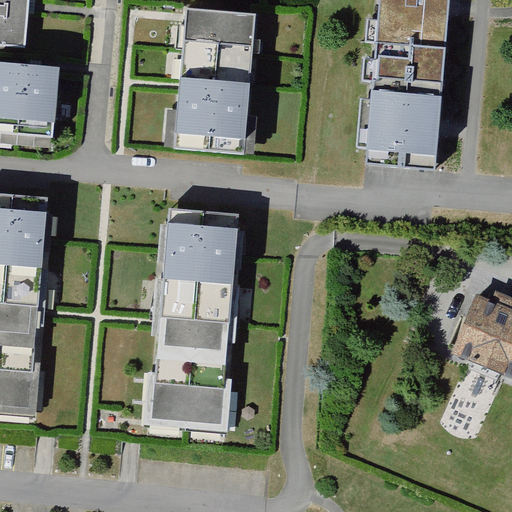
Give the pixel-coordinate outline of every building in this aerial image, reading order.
[(31,0),(0,0),(0,52),(27,55),(31,10),(31,0)] [(450,0),(379,0),(367,169),(397,171),(437,174),(440,132),(450,10),(450,0)] [(257,17),(187,11),(187,18),(181,89),(176,151),(246,156),(257,17)] [(0,74),(0,144),(56,148),(62,80),(36,78),(0,74)] [(20,206),(0,204),(0,418),(30,421),(38,318),(38,314),(39,305),(45,241),(48,208),(20,206)] [(213,224),(169,220),(166,251),(160,323),(160,328),(151,432),(185,435),(222,438),(232,325),(238,258),(241,226),(213,224)] [(476,289),(449,346),(511,375),(511,305),(507,303),(476,289)]
